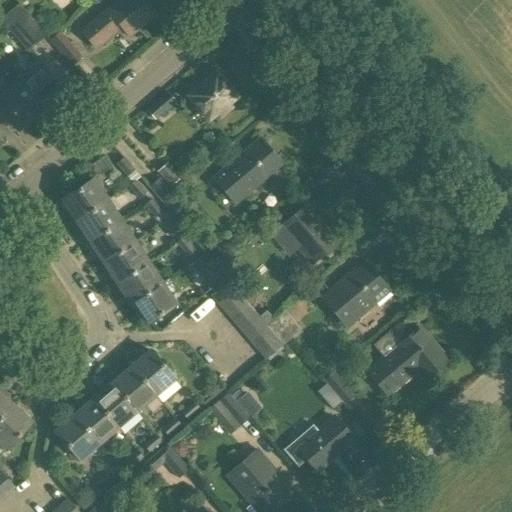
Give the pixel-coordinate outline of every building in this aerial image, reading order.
[(142,0),(119,0),(82,33),(96,48),(121,26),(129,35),(154,14),(142,0)] [(18,22),(36,43),(46,35),(18,3),(0,18),(0,21),(8,30),(18,22)] [(26,51),(36,43),(18,22),(8,30),(26,51)] [(59,31),(48,40),(71,66),(82,57),(59,31)] [(18,81),(43,110),(63,93),(38,64),(18,81)] [(234,96),(216,74),(189,96),(208,119),(214,113),(219,119),(233,108),(228,102),(234,96)] [(0,108),(5,104),(24,126),(43,110),(18,81),(9,88),(0,77),(0,108)] [(146,110),(155,120),(176,102),(167,92),(146,110)] [(214,178),(235,203),(280,164),(260,139),(214,178)] [(135,179),(136,181),(141,177),(123,157),(115,164),(132,182),(135,179)] [(178,178),(166,164),(157,172),(169,186),(178,178)] [(159,178),(157,180),(148,187),(182,227),(193,218),(159,178)] [(75,220),(107,200),(93,179),(61,199),(75,220)] [(135,179),(132,182),(127,186),(139,199),(146,193),(136,181),(135,179)] [(155,219),(162,212),(151,199),(144,205),(155,219)] [(107,200),(75,220),(89,241),(120,221),(107,200)] [(311,263),(336,242),(305,206),(272,235),(288,254),(297,247),(311,263)] [(171,238),(179,231),(168,218),(160,225),(171,238)] [(134,242),(120,221),(89,241),(102,262),(134,242)] [(187,257),(195,250),(184,237),(176,244),(187,257)] [(134,242),(102,262),(116,283),(147,262),(134,242)] [(221,280),(211,269),(199,256),(192,262),(203,275),(214,286),(221,280)] [(147,262),(116,283),(130,304),(161,283),(147,262)] [(363,262),(321,297),(346,326),(375,302),(378,306),(392,295),(363,262)] [(218,305),(236,289),(228,280),(210,295),(218,305)] [(161,283),(130,304),(144,325),(175,305),(161,283)] [(236,289),(218,305),(226,314),(244,299),(236,289)] [(244,299),(226,314),(234,323),(252,308),(244,299)] [(252,308),(234,323),(241,333),(260,317),(252,308)] [(266,325),(267,327),(275,336),(283,345),(301,329),(284,310),(272,319),(266,325)] [(265,311),(259,317),(260,317),(262,320),(266,325),(272,319),(265,311)] [(260,317),(241,333),(249,342),(267,327),(266,325),(262,320),(260,317)] [(267,327),(249,342),(257,351),(275,336),(267,327)] [(447,360),(419,328),(397,346),(390,338),(392,337),(388,332),(373,345),(383,357),(367,371),(387,395),(424,363),(432,373),(447,360)] [(283,345),(275,336),(257,351),(265,360),(283,345)] [(130,366),(155,395),(174,379),(149,350),(130,366)] [(130,366),(111,383),(136,411),(155,395),(130,366)] [(343,405),(354,395),(335,372),(324,381),(343,405)] [(136,411),(111,383),(92,399),(117,428),(136,411)] [(229,436),(247,420),(249,418),(228,392),(207,410),(229,436)] [(0,394),(0,417),(12,405),(0,394)] [(236,401),(245,411),(253,404),(244,394),(236,401)] [(92,399),(73,415),(98,444),(117,428),(92,399)] [(180,412),(187,420),(200,409),(193,401),(180,412)] [(12,405),(0,417),(0,445),(5,450),(30,422),(12,405)] [(98,444),(73,415),(54,432),(61,440),(68,449),(78,460),(98,444)] [(173,417),(161,429),(167,436),(180,425),(173,417)] [(317,471),(342,449),(353,440),(333,417),(297,448),(317,471)] [(142,445),(149,453),(162,441),(155,434),(142,445)] [(56,460),(68,449),(61,440),(49,452),(56,460)] [(180,441),(171,449),(178,457),(187,450),(180,441)] [(178,479),(186,473),(189,470),(178,457),(171,449),(167,444),(145,462),(153,471),(164,462),(178,479)] [(130,469),(143,457),(136,450),(123,461),(130,469)] [(227,475),(258,511),(268,511),(292,492),(256,451),(227,475)] [(0,490),(5,495),(14,487),(0,470),(0,490)] [(119,511),(106,497),(95,506),(88,511),(119,511)] [(78,511),(67,498),(58,506),(62,511),(78,511)]
